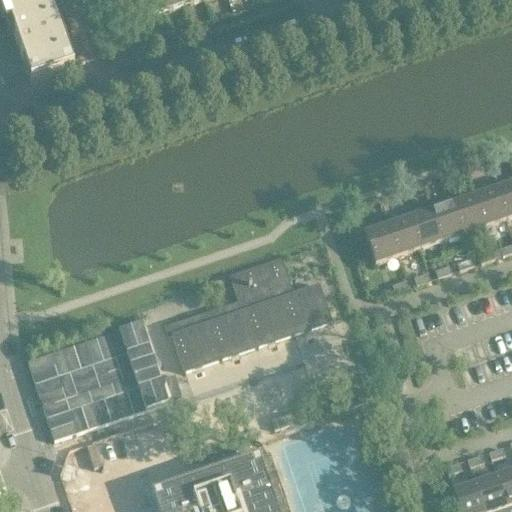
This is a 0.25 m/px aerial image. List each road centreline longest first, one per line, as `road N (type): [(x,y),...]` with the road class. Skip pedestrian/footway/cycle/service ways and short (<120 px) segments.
road 1 (residential): [(0,133),(339,18)]
road 2 (residential): [(420,511),(396,441),(397,419),(426,396),(448,391),(460,403),(511,385)]
road 3 (unknown): [(448,391),(438,342),(511,323)]
